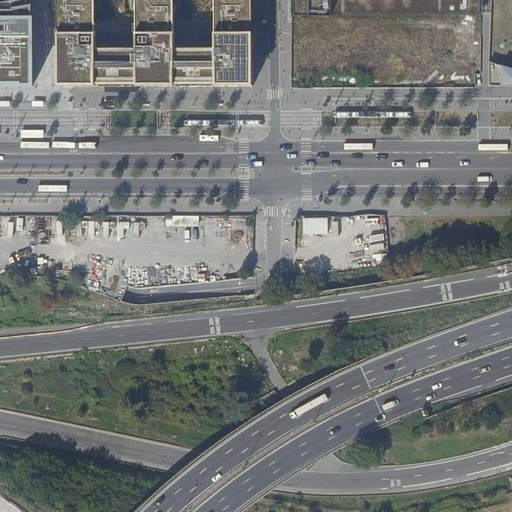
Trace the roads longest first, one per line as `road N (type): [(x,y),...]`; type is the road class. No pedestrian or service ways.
road 1 (motorway): [(511,323),(399,363),(297,412),(163,511)]
road 2 (motorway): [(215,511),(353,421),(511,360)]
road 3 (primary): [(0,185),(275,184)]
road 4 (primary): [(275,160),(0,159)]
road 5 (primary): [(275,184),(511,177)]
road 6 (primary): [(511,159),(275,160)]
road 7 (residential): [(274,0),(275,160)]
